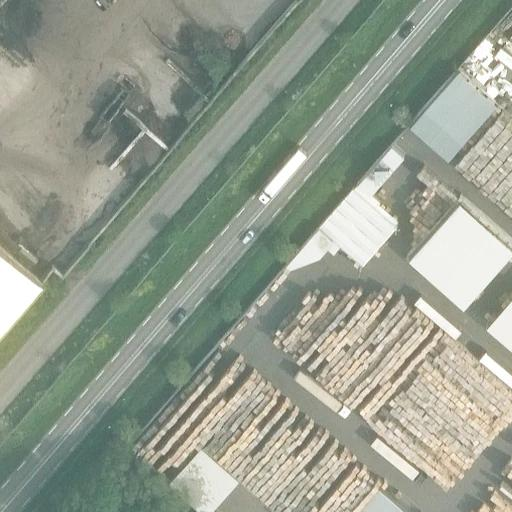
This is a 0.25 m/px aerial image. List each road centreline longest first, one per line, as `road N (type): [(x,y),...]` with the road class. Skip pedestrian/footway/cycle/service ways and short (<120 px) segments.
road 1 (primary): [(445,0),(1,511)]
road 2 (unknown): [(511,360),(392,267),(296,275),(257,326),(263,355),(428,492),(466,491),(485,471)]
